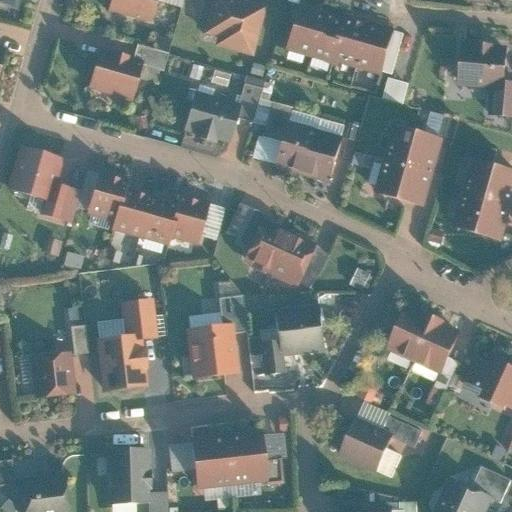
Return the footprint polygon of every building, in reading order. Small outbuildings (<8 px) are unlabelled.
[(0,0),(0,9),(13,13),(16,0),(0,0)] [(107,0),(104,12),(145,24),(152,0),(107,0)] [(262,10),(227,0),(210,0),(200,37),(215,41),(213,49),(249,59),(262,10)] [(319,15),(295,9),(284,54),(308,60),(319,15)] [(343,20),(319,15),(308,60),(332,66),(343,20)] [(368,26),(343,20),(332,66),(357,71),(368,26)] [(392,32),(368,26),(357,71),(382,77),(392,32)] [(506,48),(460,46),(458,88),(490,90),(503,91),(504,86),(506,48)] [(134,49),(130,62),(140,65),(139,68),(161,74),(165,58),(134,49)] [(130,62),(96,52),(85,92),(129,104),(139,68),(140,65),(130,62)] [(408,86),(388,81),(382,100),(402,106),(408,86)] [(503,91),(490,90),(488,118),(511,119),(511,86),(504,86),(503,91)] [(241,87),(235,107),(232,119),(250,124),(259,92),(241,87)] [(235,107),(192,95),(182,134),(225,145),(232,119),(235,107)] [(277,145),(282,124),(286,111),(270,107),(260,140),(277,145)] [(457,123),(442,119),(437,137),(451,141),(457,123)] [(299,179),(312,132),(282,124),(277,145),(270,171),(299,179)] [(355,142),(358,130),(348,127),(345,140),(355,142)] [(312,132),(299,179),(329,187),(342,140),(312,132)] [(390,133),(382,164),(432,178),(441,147),(390,133)] [(465,165),(470,166),(491,172),(496,153),(469,146),(465,165)] [(50,188),(57,164),(17,153),(6,194),(45,205),(50,188)] [(432,178),(382,164),(373,196),(423,210),(432,178)] [(470,166),(461,197),(510,212),(511,206),(511,177),(491,172),(470,166)] [(125,193),(126,187),(93,180),(85,216),(118,223),(125,193)] [(76,195),(50,188),(45,205),(41,223),(67,229),(76,195)] [(150,199),(125,193),(118,223),(117,228),(143,233),(150,199)] [(501,245),(510,212),(461,197),(451,231),(501,245)] [(176,205),(150,199),(143,233),(168,239),(176,205)] [(204,241),(211,208),(177,201),(170,234),(204,241)] [(287,240),(260,229),(244,267),(271,278),(287,240)] [(314,251),(287,240),(271,278),(298,289),(314,251)] [(362,294),(370,277),(356,271),(349,287),(362,294)] [(299,313),(318,311),(317,298),(297,300),(299,313)] [(216,303),(218,329),(228,328),(229,336),(241,335),(238,301),(216,303)] [(117,306),(120,340),(141,338),(141,344),(155,342),(151,303),(117,306)] [(328,351),(323,310),(318,311),(299,313),(271,317),(275,345),(277,358),(328,351)] [(433,323),(405,310),(385,354),(412,367),(433,323)] [(460,335),(433,323),(412,367),(440,380),(448,361),(460,335)] [(185,332),(189,381),(232,377),(229,336),(228,328),(218,329),(185,332)] [(80,330),(67,331),(71,358),(84,356),(80,330)] [(94,343),(99,393),(145,389),(141,344),(141,338),(120,340),(94,343)] [(277,358),(275,345),(259,347),(263,380),(279,378),(277,358)] [(28,402),(67,399),(63,357),(24,360),(28,402)] [(511,395),(511,370),(496,364),(494,368),(476,360),(465,386),(482,394),(477,404),(503,416),(505,411),(511,395)] [(458,365),(448,361),(440,380),(435,390),(445,395),(458,365)] [(388,420),(381,434),(393,439),(415,449),(421,435),(388,420)] [(375,478),(393,439),(381,434),(355,421),(337,461),(375,478)] [(265,429),(230,432),(234,480),(269,477),(268,457),(265,429)] [(230,432),(194,435),(198,483),(234,480),(230,432)] [(442,442),(430,437),(425,447),(438,453),(442,442)] [(151,489),(150,448),(105,449),(108,502),(137,501),(152,500),(151,489)] [(11,457),(0,458),(0,482),(14,480),(11,457)] [(280,457),(268,457),(269,477),(281,476),(280,457)] [(70,511),(66,472),(22,477),(26,511),(70,511)] [(501,506),(510,485),(481,472),(471,493),(447,482),(433,511),(487,511),(492,502),(501,506)] [(168,511),(168,488),(151,489),(152,500),(137,501),(136,511),(168,511)] [(8,511),(15,504),(0,492),(0,509),(3,511),(8,511)]
